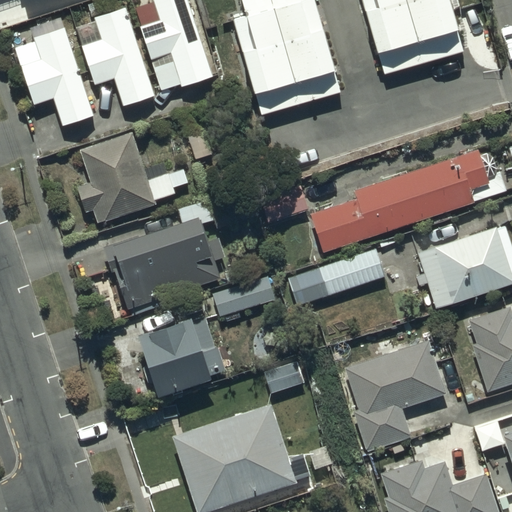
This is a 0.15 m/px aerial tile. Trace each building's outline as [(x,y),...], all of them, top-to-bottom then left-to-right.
[(152,0),(154,5),(136,11),(161,94),(180,88),(181,92),(217,81),(192,0),(152,0)] [(301,4),(300,0),(241,0),(246,19),(235,22),(260,117),(341,96),(316,0),(301,4)] [(460,54),(444,0),(363,0),(385,75),(460,54)] [(105,45),(85,51),(97,90),(115,84),(124,111),(156,101),(127,14),(98,23),(105,45)] [(96,121),(67,36),(38,45),(45,66),(25,72),(38,111),(56,105),(66,132),(96,121)] [(204,127),(184,134),(193,159),(213,152),(204,127)] [(133,137),(81,153),(92,186),(79,190),(88,216),(95,214),(99,227),(156,209),(133,137)] [(489,151),(476,155),(474,148),(351,190),(354,197),(306,213),(319,253),(445,210),(502,191),(489,151)] [(297,180),(257,195),(266,222),(307,208),(297,180)] [(180,218),(107,243),(119,277),(114,279),(123,306),(218,273),(212,258),(224,254),(217,233),(203,238),(197,221),(213,216),(206,195),(176,205),(180,218)] [(492,221),(417,247),(423,265),(414,268),(418,279),(424,277),(433,303),(511,276),(511,273),(511,272),(511,237),(506,221),(494,225),(492,221)] [(373,245),(286,273),(295,301),(382,273),(373,245)] [(265,272),(209,291),(218,315),(273,297),(265,272)] [(187,307),(136,323),(155,384),(224,362),(217,340),(212,342),(202,310),(190,314),(187,307)] [(506,307),(467,320),(474,341),(466,344),(482,392),(511,381),(511,315),(509,316),(506,307)] [(384,354),(341,367),(355,410),(351,412),(363,450),(408,436),(399,408),(442,394),(426,340),(419,343),(417,338),(382,349),(384,354)] [(261,370),(268,392),(309,379),(302,357),(261,370)] [(267,404),(167,435),(190,511),(196,511),(293,482),(292,480),(306,475),(296,444),(280,449),(267,404)] [(494,421),(470,428),(478,451),(498,444),(511,486),(511,429),(498,434),(494,421)] [(384,472),(378,474),(385,498),(381,499),(385,511),(495,511),(482,473),(449,484),(441,461),(422,468),(420,461),(407,465),(406,459),(382,467),(384,472)] [(330,463),(311,470),(319,492),(338,485),(330,463)]
